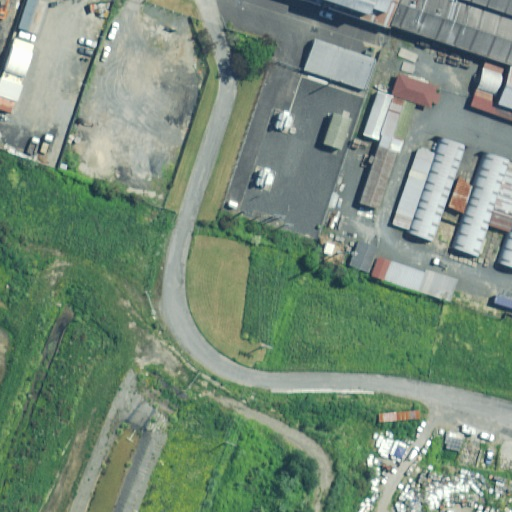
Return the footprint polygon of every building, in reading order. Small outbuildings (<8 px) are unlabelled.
[(511,14),(468,0),(315,0),(391,27),(511,63),(511,14)] [(511,0),(468,0),(511,14),(511,0)] [(376,62),(317,41),(307,68),(366,89),(376,62)] [(511,65),(496,115),(511,120),(511,65)] [(439,86),(401,73),(393,94),(431,107),(439,86)] [(381,139),(395,97),(379,91),(365,134),(381,139)] [(417,104),(395,97),(381,139),(359,203),(380,210),(417,104)] [(353,118),(335,113),(326,143),(344,148),(353,118)] [(309,143),(284,135),(273,167),(280,169),(278,173),(296,179),(309,143)] [(467,146),(441,137),(436,152),(418,146),(391,224),(409,230),(408,233),(433,242),(467,146)] [(511,159),(485,150),(453,247),(479,256),(490,225),(511,159)] [(511,226),(511,159),(490,225),(510,232),(511,226)] [(448,208),(461,213),(471,182),(458,178),(448,208)] [(511,226),(510,232),(499,263),(511,267),(511,226)] [(420,292),(426,273),(378,257),(372,276),(420,292)] [(455,287),(457,280),(427,270),(426,273),(420,292),(450,302),(455,287)] [(495,314),(499,301),(455,287),(450,302),(494,316),(495,314)] [(511,291),(503,289),(499,301),(495,314),(506,317),(507,314),(511,315),(511,291)]
